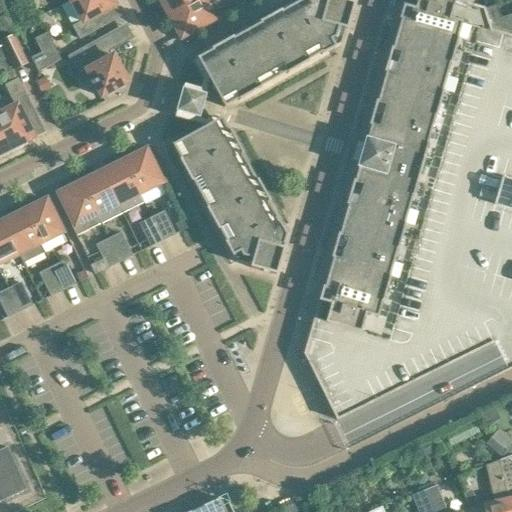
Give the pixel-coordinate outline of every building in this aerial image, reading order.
[(71,0),(70,1),(82,22),(73,27),(79,40),(103,27),(96,16),(114,6),(110,0),(71,0)] [(159,0),(169,17),(199,0),(159,0)] [(200,0),(199,0),(169,17),(181,39),(212,21),(200,0)] [(317,48),(320,54),(321,56),(335,48),(334,47),(333,48),(330,41),(335,39),(338,28),(346,30),(353,5),(335,0),(305,0),(303,1),(304,2),(306,1),(309,6),(285,20),(284,19),(262,31),(263,32),(237,46),(236,45),(214,57),(215,59),(201,66),(224,108),(238,100),(238,101),(260,89),(256,81),(268,74),(269,76),(271,75),(270,74),(282,67),(287,75),(309,62),(304,54),(317,48)] [(511,37),(490,31),(483,10),(448,0),(410,0),(408,8),(406,8),(405,7),(403,7),(402,9),(400,18),(399,20),(401,20),(392,50),(391,50),(390,51),(385,71),(384,73),(386,73),(377,103),(375,103),(375,105),(369,124),(369,126),(371,127),(367,140),(365,140),(365,141),(365,140),(364,142),(361,155),(358,166),(357,168),(357,169),(358,169),(354,183),(353,182),(352,184),(347,204),(346,206),(348,206),(339,236),(338,235),(337,237),(332,257),(331,259),(333,259),(324,289),(323,289),(322,290),(319,300),(319,302),(321,302),(325,303),(320,321),(316,319),(314,318),(304,355),(336,421),(350,447),(347,448),(348,450),(511,368),(511,37)] [(497,5),(483,10),(490,31),(511,37),(511,14),(502,18),(497,5)] [(60,61),(47,33),(34,40),(41,54),(31,59),(38,73),(60,61)] [(0,41),(0,44),(0,45),(6,57),(7,58),(13,70),(27,63),(13,35),(0,41)] [(115,49),(108,36),(68,57),(79,77),(87,73),(101,97),(127,83),(112,57),(111,57),(108,52),(115,49)] [(6,57),(0,60),(0,70),(3,69),(8,80),(16,76),(13,70),(7,58),(6,57)] [(15,107),(0,114),(0,131),(11,153),(27,146),(27,144),(25,145),(24,143),(33,138),(23,120),(35,114),(17,79),(5,85),(15,107)] [(182,91),(176,113),(198,119),(204,97),(182,91)] [(233,239),(225,244),(232,257),(233,257),(233,255),(239,252),(242,257),(252,260),(250,268),(275,276),(283,250),(281,250),(285,236),(279,226),(278,226),(279,228),(274,232),(261,207),(262,207),(250,185),(248,186),(234,159),(235,159),(223,137),(222,137),(214,123),(172,147),(180,160),(179,161),(191,183),(199,178),(206,191),(204,192),(205,193),(207,192),(214,205),(206,209),(218,231),(226,227),(233,239)] [(0,159),(11,153),(0,131),(0,159)] [(131,156),(122,160),(139,194),(161,183),(145,151),(132,158),(131,156)] [(114,167),(102,173),(122,213),(143,203),(139,194),(122,160),(113,165),(114,167)] [(88,177),(79,182),(101,224),(122,213),(102,173),(89,179),(88,177)] [(101,224),(79,182),(70,186),(71,188),(58,195),(74,226),(71,227),(76,237),(101,224)] [(32,206),(23,210),(44,254),(66,243),(46,201),(32,208),(32,206)] [(14,217),(2,223),(18,255),(23,265),(44,254),(23,210),(13,215),(14,217)] [(163,213),(151,219),(163,241),(175,235),(163,213)] [(163,241),(151,219),(139,225),(151,247),(163,241)] [(183,220),(175,224),(179,233),(187,229),(183,220)] [(0,264),(18,255),(2,223),(0,223),(0,264)] [(120,234),(108,240),(120,263),(132,257),(120,234)] [(120,263),(108,240),(96,246),(104,260),(91,267),(95,275),(120,263)] [(64,263),(52,268),(63,291),(75,285),(64,263)] [(63,291),(52,268),(40,274),(51,297),(63,291)] [(84,271),(76,275),(80,282),(88,278),(84,271)] [(21,284),(9,290),(20,312),(32,306),(21,284)] [(20,312),(9,290),(0,294),(0,302),(8,318),(20,312)] [(504,454),(507,457),(511,454),(511,445),(501,437),(495,432),(485,444),(501,457),(504,454)] [(511,440),(504,434),(501,437),(511,445),(511,443),(511,440)] [(0,450),(0,502),(26,490),(7,448),(0,450)] [(511,511),(511,454),(507,457),(498,461),(509,511),(511,511)] [(469,508),(470,511),(509,511),(498,461),(485,466),(493,502),(469,508)] [(446,511),(435,486),(423,492),(431,511),(470,511),(469,508),(461,511),(446,511)] [(431,511),(423,492),(410,497),(416,511),(431,511)] [(191,511),(232,511),(228,502),(219,499),(191,511)] [(280,510),(280,511),(298,511),(303,510),(299,501),(280,510)]
